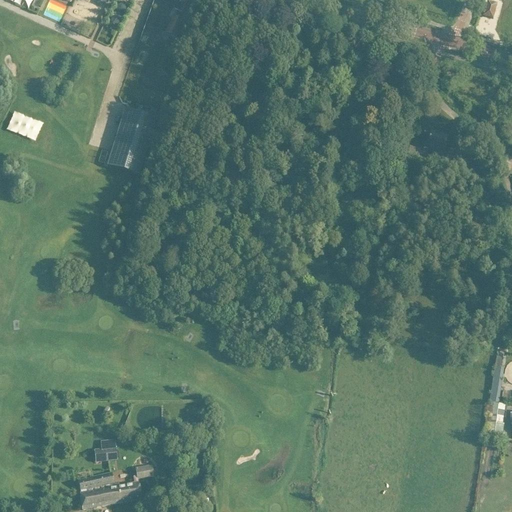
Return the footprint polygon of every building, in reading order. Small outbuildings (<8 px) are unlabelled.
[(165,0),(164,5),(182,13),(185,4),(186,5),(188,0),(165,0)] [(484,17),(493,20),(497,5),(488,3),(484,17)] [(178,40),(186,23),(174,17),(167,34),(171,36),(177,39),(178,40)] [(325,80),(341,84),(344,71),(328,67),(325,80)] [(140,178),(157,120),(125,111),(108,168),(140,178)] [(321,148),(333,151),(339,127),(327,124),(321,148)] [(345,151),(366,155),(370,133),(349,129),(345,151)] [(428,146),(434,148),(431,158),(446,162),(449,152),(445,151),(449,138),(433,133),(428,146)] [(414,156),(416,148),(404,146),(401,160),(416,163),(418,157),(414,156)] [(460,359),(473,359),(473,346),(461,346),(460,359)] [(495,368),(491,396),(501,397),(505,369),(495,368)] [(488,423),(489,424),(487,439),(502,442),(505,425),(502,425),(503,414),(501,414),(502,412),(503,412),(504,406),(491,404),(488,423)] [(95,450),(97,463),(116,461),(115,448),(95,450)] [(111,489),(114,505),(141,500),(138,484),(137,481),(154,478),(152,467),(135,470),(136,477),(133,478),(134,485),(119,487),(118,483),(112,484),(112,485),(113,486),(110,486),(111,489)] [(77,482),(80,495),(79,495),(80,501),(82,511),(114,505),(111,489),(110,486),(113,486),(112,485),(112,484),(110,475),(99,478),(99,477),(77,482)]
